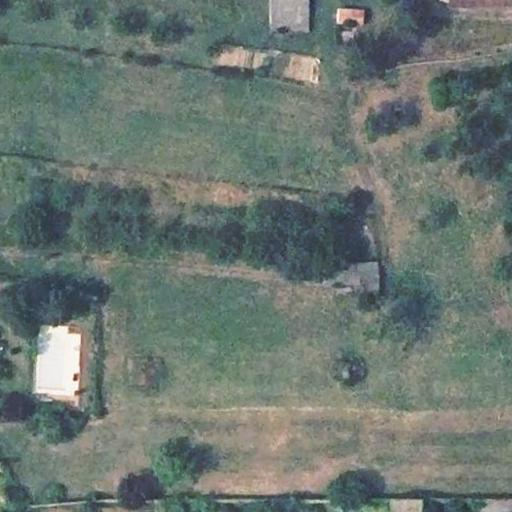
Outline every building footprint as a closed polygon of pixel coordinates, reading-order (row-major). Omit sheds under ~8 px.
[(267,0),(269,33),(307,31),(304,0),(267,0)] [(511,0),(446,0),(447,11),(511,8),(511,0)] [(359,25),(361,9),(336,5),(334,21),(359,25)] [(340,287),(376,285),(374,260),(338,263),(340,287)] [(387,503),(386,511),(418,511),(418,503),(387,503)]
